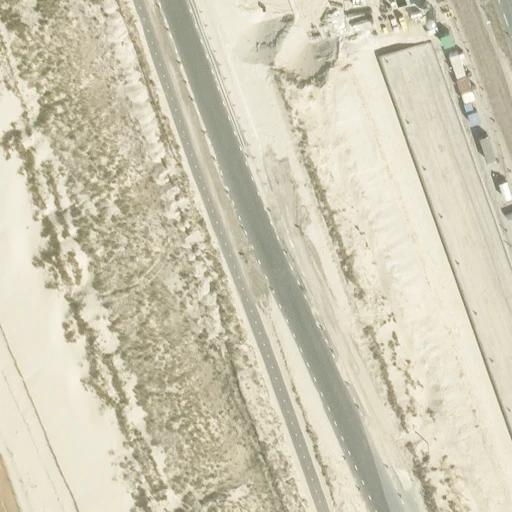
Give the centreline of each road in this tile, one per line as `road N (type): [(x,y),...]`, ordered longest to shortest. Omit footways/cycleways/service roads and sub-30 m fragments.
road 1 (unclassified): [(176,0),(249,204),(387,511)]
road 2 (trunk): [(341,0),(511,422)]
road 3 (trunk): [(446,0),(511,194)]
